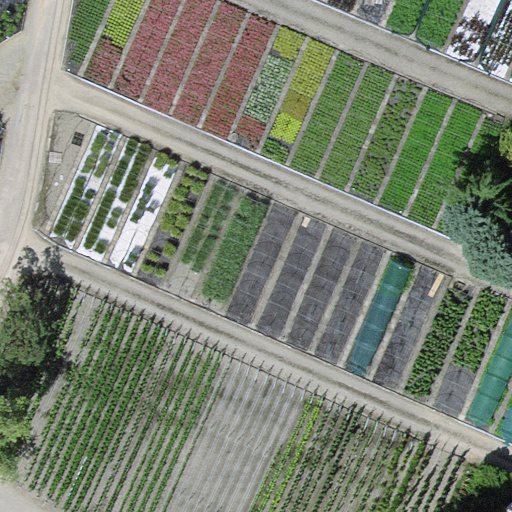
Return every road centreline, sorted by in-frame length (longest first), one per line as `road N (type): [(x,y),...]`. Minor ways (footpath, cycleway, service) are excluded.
road 1 (track): [(35,73),(511,280)]
road 2 (track): [(2,238),(405,410)]
road 3 (track): [(267,0),(511,102)]
road 4 (track): [(48,0),(0,243)]
